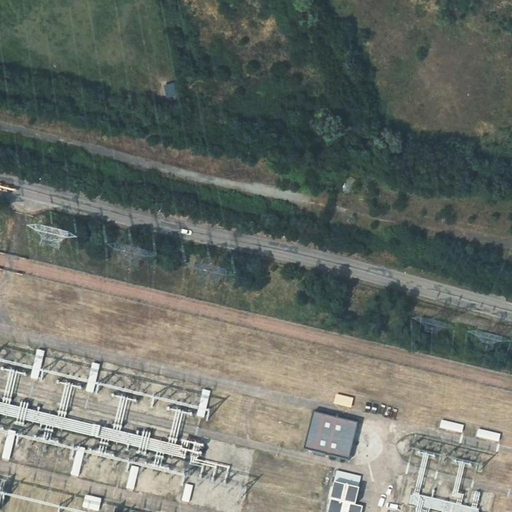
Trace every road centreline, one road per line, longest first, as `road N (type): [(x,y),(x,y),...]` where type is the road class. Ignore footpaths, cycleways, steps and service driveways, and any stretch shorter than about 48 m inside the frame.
road 1 (track): [(0,117),(511,235)]
road 2 (secondary): [(25,189),(511,313)]
